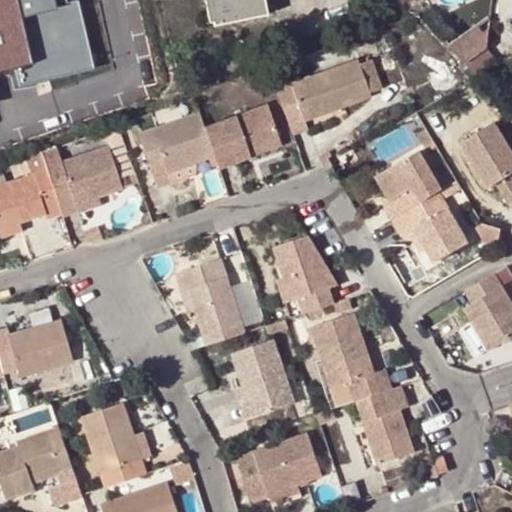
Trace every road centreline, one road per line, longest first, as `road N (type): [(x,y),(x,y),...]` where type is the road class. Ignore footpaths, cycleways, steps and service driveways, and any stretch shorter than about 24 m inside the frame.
road 1 (residential): [(106,251),(314,186),(461,402)]
road 2 (unclassified): [(224,511),(206,453),(106,251)]
road 3 (residential): [(461,402),(469,455),(460,484),(400,511)]
